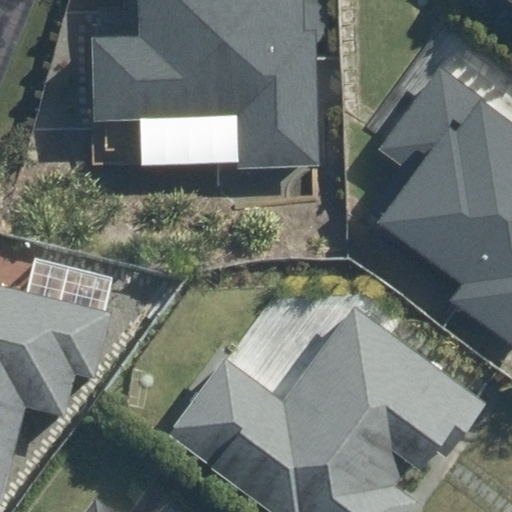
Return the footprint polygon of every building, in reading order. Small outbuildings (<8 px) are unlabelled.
[(0,0),(0,78),(32,0),(0,0)] [(134,0),(133,25),(94,24),(90,114),(238,120),(236,166),(327,169),(333,27),(308,26),(308,0),(134,0)] [(416,171),(372,226),(451,289),(444,297),(511,351),(511,111),(438,53),(372,136),(416,171)] [(116,318),(0,289),(0,504),(1,505),(26,406),(65,416),(75,377),(100,383),(116,318)] [(225,359),(172,433),(283,511),(405,511),(416,498),(387,477),(411,443),(438,461),(490,388),(354,291),(279,397),(225,359)] [(110,511),(92,499),(82,511),(110,511)]
